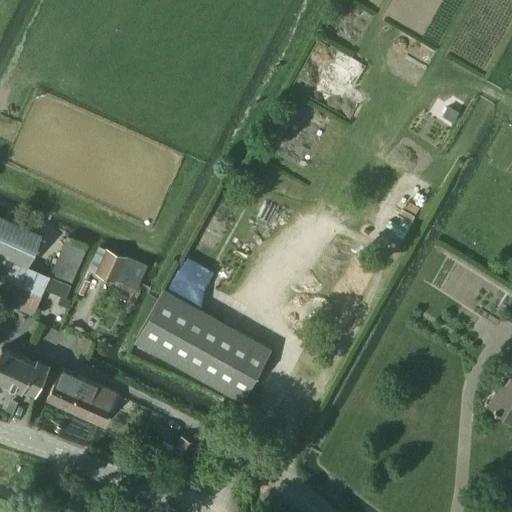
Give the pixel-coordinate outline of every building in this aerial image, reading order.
[(0,216),(0,253),(26,265),(39,234),(0,216)] [(107,248),(96,272),(123,284),(128,273),(140,278),(145,264),(107,248)] [(0,253),(0,298),(9,302),(26,265),(0,253)] [(163,288),(134,340),(240,399),(269,347),(163,288)] [(1,347),(0,348),(0,383),(21,393),(23,389),(35,394),(46,368),(49,363),(37,357),(34,362),(1,347)] [(61,367),(46,400),(67,409),(82,377),(61,367)] [(503,381),(487,405),(511,420),(511,371),(505,382),(503,381)] [(111,409),(118,393),(82,377),(67,409),(100,424),(107,407),(111,409)] [(168,461),(181,467),(193,442),(180,436),(168,461)]
